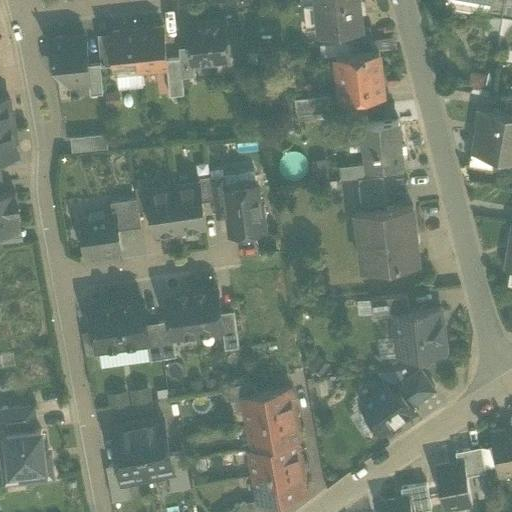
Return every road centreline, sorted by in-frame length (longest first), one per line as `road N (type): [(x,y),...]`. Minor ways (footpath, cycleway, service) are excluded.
road 1 (residential): [(494,382),(400,0)]
road 2 (residential): [(3,16),(60,281)]
road 3 (residential): [(60,281),(102,511)]
road 4 (residential): [(494,382),(322,511)]
road 5 (residential): [(243,252),(60,281)]
road 6 (residential): [(183,1),(3,16)]
